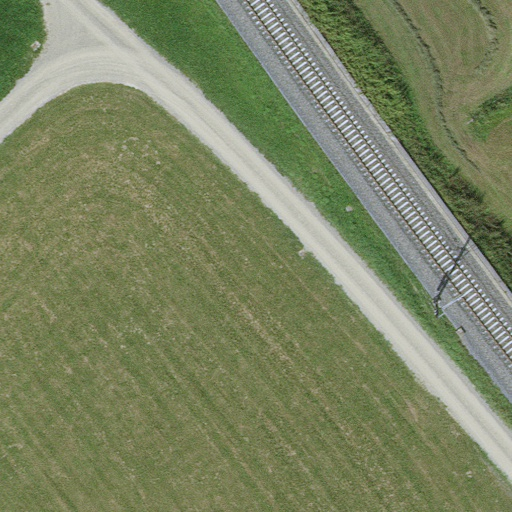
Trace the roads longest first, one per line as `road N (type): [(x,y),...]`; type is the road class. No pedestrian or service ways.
road 1 (track): [(511,453),(202,114),(69,0)]
road 2 (track): [(0,142),(103,34)]
